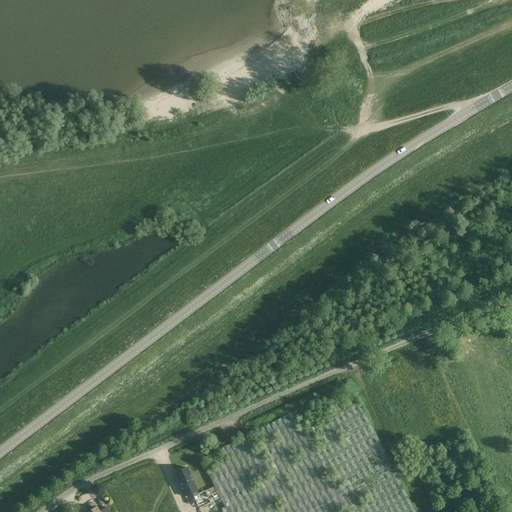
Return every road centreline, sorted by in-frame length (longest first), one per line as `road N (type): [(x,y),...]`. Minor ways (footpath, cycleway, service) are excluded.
road 1 (tertiary): [(0,452),(338,195),(511,83)]
road 2 (unclassified): [(39,511),(71,486),(511,291)]
road 3 (track): [(501,89),(392,121),(340,127)]
